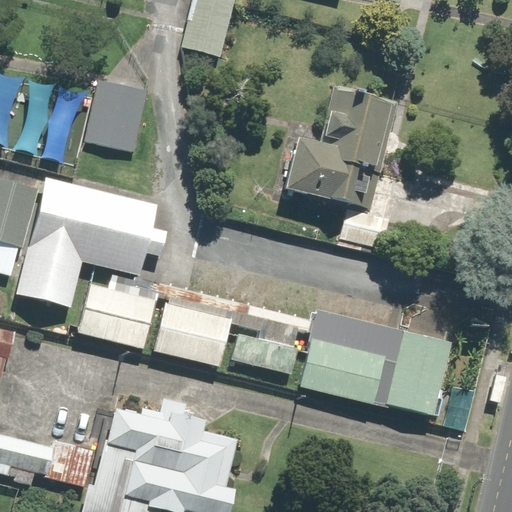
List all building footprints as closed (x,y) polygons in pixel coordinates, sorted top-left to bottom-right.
[(219,60),(232,0),(190,0),(179,52),(219,60)] [(130,153),(144,91),(93,80),(79,142),(130,153)] [(385,219),(369,215),(394,100),(325,85),(313,142),(291,138),(279,195),(335,207),(328,241),(378,252),(385,219)] [(35,185),(0,177),(0,242),(22,247),(35,185)] [(137,271),(152,207),(41,181),(15,294),(71,306),(82,259),(137,271)] [(152,300),(82,285),(72,335),(141,350),(152,300)] [(226,318),(160,304),(149,354),(215,368),(226,318)] [(15,333),(0,328),(0,377),(3,378),(15,333)] [(445,343),(400,334),(384,407),(429,417),(445,343)] [(294,349),(230,335),(224,361),(289,375),(294,349)] [(383,355),(308,339),(296,392),(372,408),(383,355)] [(203,511),(217,511),(237,439),(205,430),(208,418),(173,409),(170,421),(119,407),(97,485),(92,484),(83,511),(161,511),(164,502),(203,511)] [(55,448),(0,433),(0,461),(48,474),(55,448)] [(50,476),(89,486),(98,451),(59,441),(50,476)]
